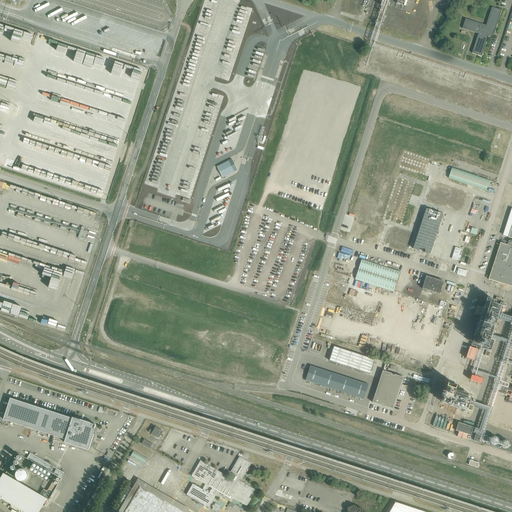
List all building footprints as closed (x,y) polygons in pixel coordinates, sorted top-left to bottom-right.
[(481,56),(489,35),(493,36),(501,11),(492,7),(486,26),(465,19),(462,29),(478,34),(472,53),(481,56)] [(229,161),(217,167),(218,170),(217,170),(219,173),(220,172),(222,178),(223,177),(224,178),(227,176),(234,172),(229,161)] [(451,168),(448,179),(486,192),(490,181),(451,168)] [(464,194),(458,213),(468,216),(474,197),(464,194)] [(511,208),(502,235),(511,238),(511,208)] [(426,209),(413,249),(430,254),(443,214),(426,209)] [(365,235),(363,241),(375,245),(379,231),(374,229),(371,237),(365,235)] [(384,239),(399,243),(401,237),(387,232),(384,239)] [(511,286),(511,285),(511,246),(507,245),(500,243),(489,278),(511,286)] [(361,259),(355,280),(394,291),(400,271),(361,259)] [(426,275),(422,287),(439,293),(443,280),(426,275)] [(482,315),(493,318),(498,302),(487,299),(482,315)] [(10,313),(13,303),(4,301),(2,311),(10,313)] [(31,311),(31,312),(22,309),(20,318),(47,325),(49,316),(45,315),(46,315),(31,311)] [(492,324),(479,321),(474,339),(487,343),(492,324)] [(58,330),(66,331),(67,323),(59,322),(58,330)] [(469,346),(466,358),(473,361),(477,348),(469,346)] [(333,347),(328,362),(370,375),(374,361),(333,347)] [(310,366),(305,381),(364,400),(369,385),(310,366)] [(383,371),(372,402),(393,409),(403,377),(383,371)] [(448,384),(442,402),(470,411),(471,407),(468,405),(471,396),(455,390),(456,387),(448,384)] [(10,398),(3,420),(4,420),(65,440),(65,441),(64,442),(66,443),(89,450),(94,435),(94,434),(93,434),(94,431),(94,429),(96,425),(89,423),(89,422),(86,421),(80,420),(79,421),(76,420),(73,419),(74,418),(72,417),(72,418),(10,398)] [(466,439),(468,434),(471,435),(474,427),(459,422),(456,430),(459,431),(458,436),(466,439)] [(158,438),(162,431),(155,427),(151,434),(158,438)] [(141,444),(150,449),(152,444),(144,439),(141,444)] [(147,458),(134,450),(130,457),(144,464),(147,458)] [(30,453),(27,459),(59,478),(63,472),(30,453)] [(200,461),(191,476),(228,498),(229,496),(247,506),(256,491),(238,480),(240,477),(242,479),(251,464),(239,457),(231,472),(234,474),(230,480),(226,477),(227,476),(200,461)] [(27,471),(17,470),(16,481),(27,482),(27,471)] [(3,474),(0,479),(0,498),(26,511),(39,511),(48,497),(3,474)] [(188,511),(189,511),(190,510),(137,479),(118,511),(188,511)] [(215,497),(209,494),(193,484),(186,495),(208,508),(215,497)] [(424,511),(395,502),(389,511),(424,511)] [(217,511),(221,506),(216,503),(214,505),(213,505),(212,507),(213,507),(212,509),(217,511)]
